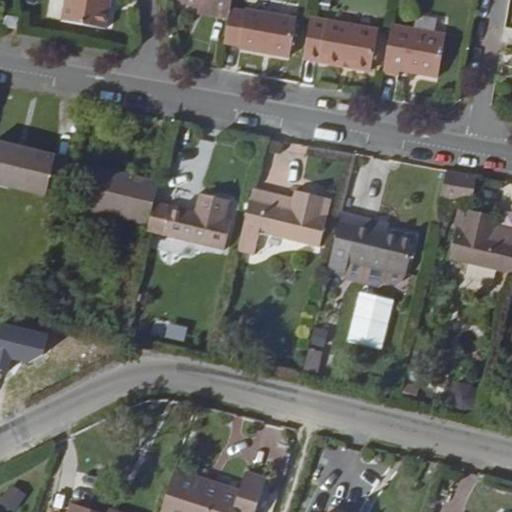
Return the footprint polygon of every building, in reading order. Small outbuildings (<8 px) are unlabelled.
[(104,25),(101,25),(103,12),(104,0),(64,0),(58,37),(101,45),(104,25)] [(223,34),(224,26),(228,0),(179,0),(176,19),(194,22),(208,25),(207,31),(223,34)] [(207,31),(208,25),(194,22),(193,28),(207,31)] [(242,29),(224,26),(223,34),(219,58),(236,61),(236,63),(283,72),(291,36),(243,26),(242,29)] [(371,45),(306,33),(299,74),(364,86),(371,45)] [(3,34),(1,43),(13,46),(15,37),(3,34)] [(440,48),(386,40),(378,87),(393,90),(394,84),(433,91),(440,48)] [(36,214),(50,218),(51,214),(61,174),(47,171),(46,174),(17,168),(17,164),(0,160),(0,202),(37,211),(36,214)] [(77,220),(142,235),(146,220),(152,194),(87,178),(77,220)] [(434,210),(463,217),(470,191),(440,186),(434,210)] [(283,224),(259,218),(261,208),(245,205),(230,265),(246,270),(252,246),(306,259),(317,213),(287,206),(286,214),(283,224)] [(162,224),(146,220),(142,235),(139,245),(217,263),(224,234),(218,233),(222,214),(191,206),(186,225),(163,220),(162,224)] [(259,218),(283,224),(286,214),(261,208),(259,218)] [(434,210),(428,238),(449,243),(455,244),(460,224),(461,225),(463,217),(434,210)] [(367,233),(335,224),(325,264),(324,270),(396,288),(405,250),(381,244),(365,241),(367,233)] [(442,273),(510,289),(511,278),(511,256),(485,250),(488,239),(490,231),(461,225),(460,224),(455,244),(449,243),(442,273)] [(367,233),(365,241),(381,244),(383,237),(367,233)] [(511,244),(488,239),(485,250),(511,256),(511,244)] [(303,370),(317,374),(323,350),(310,346),(303,370)] [(441,411),(446,421),(458,427),(468,420),(471,409),(467,398),(455,394),(444,400),(441,411)] [(0,499),(0,503),(15,511),(26,491),(9,482),(0,499)] [(231,510),(167,489),(159,511),(251,511),(257,496),(238,490),(231,510)]
